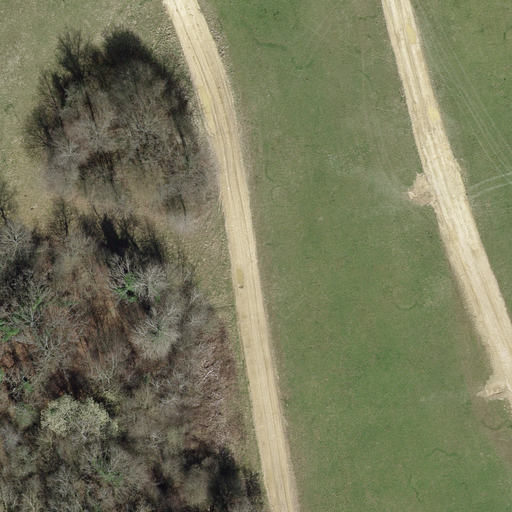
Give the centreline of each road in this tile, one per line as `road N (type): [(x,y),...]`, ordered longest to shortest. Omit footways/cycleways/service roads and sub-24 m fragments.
road 1 (track): [(173,0),(222,117),(284,511)]
road 2 (track): [(395,0),(431,149),(511,366)]
